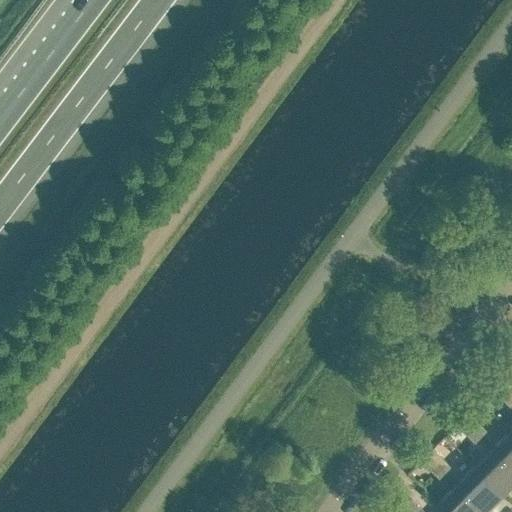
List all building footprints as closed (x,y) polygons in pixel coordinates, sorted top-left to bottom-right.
[(491,388),(500,397),(511,385),(503,376),(491,388)] [(511,384),(511,385),(500,397),(509,406),(511,402),(511,384)] [(456,423),(465,432),(477,420),(468,411),(456,423)] [(477,420),(465,432),(474,441),(486,429),(477,420)] [(491,447),(511,467),(511,431),(509,429),(491,447)] [(420,459),(429,468),(441,456),(432,447),(420,459)] [(474,465),(502,492),(511,481),(511,467),(491,447),(474,465)] [(441,456),(429,468),(438,477),(450,465),(441,456)] [(456,482),(484,510),(502,492),(474,465),(456,482)] [(482,511),(484,510),(456,482),(437,501),(448,511),(482,511)] [(398,509),(400,511),(413,511),(419,506),(410,497),(398,509)]
